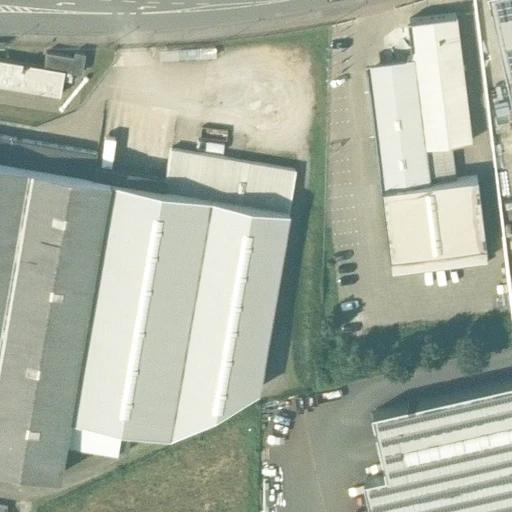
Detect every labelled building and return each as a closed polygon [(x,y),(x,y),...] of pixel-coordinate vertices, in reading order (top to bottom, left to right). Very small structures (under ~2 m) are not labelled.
[(511,0),(488,0),(511,110),(511,0)] [(455,12),(408,18),(413,52),(406,60),(392,62),(393,67),(414,65),(424,145),(470,139),(455,12)] [(73,55),(46,51),(43,65),(63,68),(63,69),(81,72),(84,52),(74,50),(73,55)] [(43,65),(0,58),(0,84),(59,94),(63,69),(63,68),(43,65)] [(393,67),(365,71),(380,185),(388,255),(471,245),(473,259),(486,257),(476,174),(429,180),(424,145),(414,65),(393,67)] [(95,151),(0,134),(0,159),(91,176),(93,164),(95,151)] [(199,138),(198,149),(222,152),(224,142),(199,138)] [(294,170),(170,148),(164,178),(93,164),(91,176),(110,179),(287,211),(294,170)] [(0,159),(0,464),(57,475),(68,416),(70,416),(110,179),(91,176),(0,159)] [(287,211),(110,179),(70,416),(168,433),(257,387),(288,211),(287,211)] [(511,511),(511,377),(374,409),(388,471),(366,476),(374,511),(511,511)]
